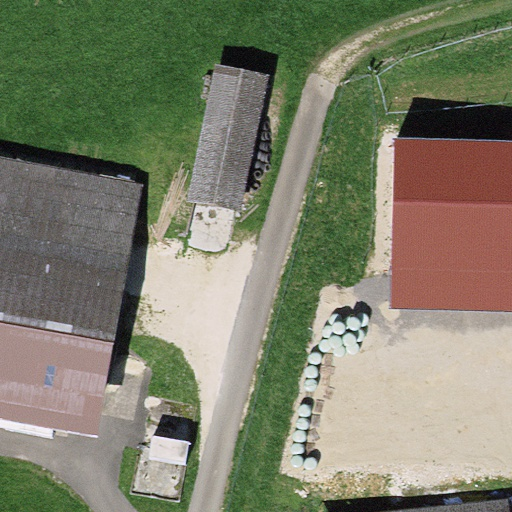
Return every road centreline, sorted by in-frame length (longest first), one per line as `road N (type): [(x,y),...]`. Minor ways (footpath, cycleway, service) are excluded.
road 1 (track): [(211,511),(327,79)]
road 2 (track): [(115,511),(72,464),(0,447)]
